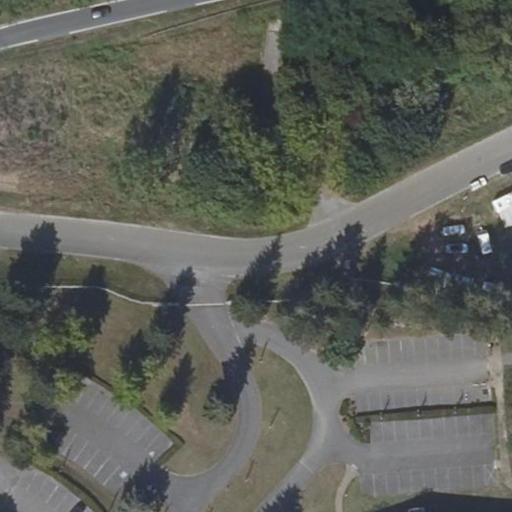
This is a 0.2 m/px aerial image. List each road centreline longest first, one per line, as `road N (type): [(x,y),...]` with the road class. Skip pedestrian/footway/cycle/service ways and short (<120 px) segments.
road 1 (unclassified): [(0,226),(215,253),(333,240),(511,147)]
road 2 (track): [(280,0),(267,82),(274,128),(333,240)]
road 3 (primary): [(0,35),(158,0)]
